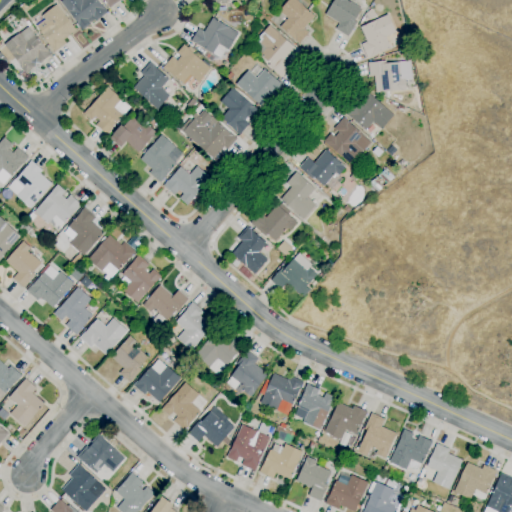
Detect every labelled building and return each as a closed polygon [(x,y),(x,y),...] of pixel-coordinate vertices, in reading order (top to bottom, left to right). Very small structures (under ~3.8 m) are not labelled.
[(82,31),(60,2),(62,0),(96,0),(101,6),(102,5),(108,12),(96,21),(95,20),(90,24),(91,25),(82,31)] [(120,0),(110,8),(104,0),(120,0)] [(298,46),(278,29),(287,19),(279,11),(288,0),(296,0),(302,5),(301,6),(314,17),(304,29),(309,33),(298,46)] [(347,37),(336,30),(339,24),(325,15),(334,0),(347,0),(361,9),(354,21),(356,23),(347,37)] [(55,53),(36,26),(45,20),(41,16),(56,5),(76,31),(63,40),(66,44),(55,53)] [(367,58),(361,45),(367,42),(360,27),(388,14),(396,33),(386,37),(390,48),(367,58)] [(210,63),(200,55),(204,49),(191,42),(198,29),(204,32),(212,18),(216,20),(217,19),(219,20),(218,22),(238,34),(228,51),(226,49),(220,58),(221,59),(210,63)] [(281,78),(267,66),(269,64),(259,55),(271,42),(262,34),(269,26),(295,49),(284,62),(290,67),(281,78)] [(2,37),(0,34),(0,29),(2,27),(4,29),(4,28),(8,33),(2,37)] [(26,74),(4,45),(19,34),(28,27),(35,36),(45,49),(46,48),(51,55),(39,65),(38,63),(34,67),(34,68),(26,74)] [(181,85),(162,68),(172,56),(177,61),(181,56),(177,53),(184,45),(188,48),(189,46),(195,51),(192,53),(210,69),(198,83),(191,76),(184,84),(183,83),(181,85)] [(383,97),(383,93),(376,93),(374,77),(370,77),(368,63),(386,61),(386,64),(399,62),(401,80),(405,79),(406,90),(389,92),(389,99),(383,97)] [(157,110),(132,89),(143,76),(140,74),(150,62),(157,68),(156,69),(169,80),(161,89),(169,96),(157,110)] [(259,107),(235,85),(248,71),(249,72),(256,64),(263,70),(264,69),(278,82),(279,81),(284,85),(273,97),(271,94),(259,107)] [(228,81),(225,78),(230,72),(234,75),(228,81)] [(106,135),(95,126),(99,121),(95,117),(91,121),(83,114),(89,107),(89,108),(107,87),(130,108),(106,135)] [(239,136),(220,119),(228,110),(220,102),(232,88),(252,106),(253,105),(260,112),(252,120),(248,116),(245,120),(250,125),(247,127),(239,136)] [(365,131),(346,114),(356,103),(359,106),(369,94),(393,116),(381,129),(373,122),(365,131)] [(212,160),(182,133),(194,119),(196,120),(203,111),(211,118),(203,127),(209,132),(217,123),(229,134),(230,133),(237,139),(227,150),(223,147),(212,160)] [(137,153),(125,142),(123,144),(113,134),(121,125),(123,127),(136,112),(143,119),(139,124),(145,129),(148,126),(155,133),(137,153)] [(350,166),(323,142),(330,134),(334,138),(338,133),(336,131),(334,133),(332,131),(343,117),(349,123),(348,124),(371,143),(363,153),(362,152),(350,166)] [(160,183),(149,174),(152,170),(140,159),(161,135),(175,147),(173,148),(182,156),(176,163),(176,164),(160,183)] [(3,185),(0,182),(0,142),(4,138),(12,145),(8,150),(12,154),(17,148),(28,158),(23,164),(22,163),(3,185)] [(332,192),(318,180),(316,182),(312,180),(298,169),(307,158),(314,163),(325,151),(345,168),(338,176),(342,180),(332,192)] [(30,209),(16,197),(17,196),(8,188),(27,166),(31,161),(42,171),(40,174),(52,184),(30,209)] [(187,207),(179,199),(181,196),(177,193),(174,196),(163,185),(169,179),(169,180),(180,167),(189,175),(197,167),(210,180),(203,187),(206,190),(191,206),(189,204),(187,207)] [(378,192),(369,185),(386,169),(394,177),(378,192)] [(302,221),(280,200),(291,188),(286,183),(296,172),(302,177),(301,178),(314,190),(307,198),(316,206),(302,221)] [(354,182),(349,178),(354,173),(358,177),(354,182)] [(58,230),(49,223),(47,225),(33,212),(52,192),(51,191),(57,185),(65,192),(62,196),(66,199),(70,195),(72,197),(72,198),(79,204),(79,203),(81,204),(70,217),(71,218),(69,220),(68,220),(67,221),(66,221),(58,230)] [(339,206),(333,201),(337,197),(342,201),(339,206)] [(275,242),(267,235),(266,237),(250,223),(260,213),(265,218),(277,205),(278,207),(281,204),(290,212),(287,215),(297,224),(290,231),(287,228),(275,242)] [(83,257),(68,244),(72,240),(63,233),(68,228),(68,227),(85,208),(96,218),(91,223),(104,233),(83,257)] [(32,221),(27,218),(32,212),(36,216),(32,221)] [(0,261),(0,229),(5,224),(19,237),(2,257),(3,258),(0,261)] [(254,275),(240,263),(236,269),(229,262),(234,257),(231,254),(242,242),(237,238),(247,227),(253,232),(267,244),(259,253),(267,260),(254,275)] [(111,279),(102,271),(101,272),(87,260),(109,235),(121,246),(124,242),(135,252),(130,259),(129,258),(111,279)] [(23,288),(12,279),(17,273),(5,262),(22,241),(31,249),(28,252),(41,263),(32,273),(34,275),(23,288)] [(287,258),(277,249),(284,242),(293,251),(287,258)] [(304,297),(301,293),(299,295),(286,284),(280,290),(270,281),(282,268),(284,269),(293,259),(293,260),(299,254),(312,266),(310,269),(317,275),(307,286),(311,289),(304,297)] [(136,305),(122,292),(127,286),(121,280),(124,277),(122,274),(133,262),(132,262),(138,255),(149,265),(144,271),(148,275),(153,269),(161,277),(155,283),(136,305)] [(60,272),(74,284),(53,308),(41,297),(38,301),(26,291),(31,286),(44,272),(52,280),(60,272)] [(166,322),(156,313),(156,314),(153,312),(154,311),(153,310),(150,314),(141,306),(160,285),(173,296),(178,290),(188,299),(177,312),(175,311),(166,322)] [(77,336),(65,326),(70,321),(66,317),(61,322),(53,315),(59,307),(60,307),(77,287),(91,300),(84,308),(92,316),(81,329),(82,329),(77,336)] [(191,352),(176,339),(184,330),(175,323),(187,309),(186,309),(192,302),(203,313),(200,316),(213,327),(191,352)] [(92,314),(86,309),(91,304),(96,309),(92,314)] [(105,355),(94,344),(90,348),(79,338),(85,332),(96,319),(105,327),(113,319),(127,332),(105,355)] [(218,375),(210,368),(209,369),(194,356),(214,332),(227,343),(232,338),(242,347),(218,375)] [(130,383),(119,374),(124,369),(111,358),(129,336),(137,343),(135,346),(148,358),(139,368),(141,370),(130,383)] [(251,398),(242,391),(244,388),(239,384),(234,390),(226,384),(239,366),(236,365),(247,351),(258,360),(254,365),(267,374),(255,391),(251,398)] [(159,403),(147,392),(144,395),(134,386),(150,367),(151,368),(158,360),(166,367),(167,366),(181,379),(159,403)] [(0,361),(8,369),(10,366),(22,376),(17,382),(16,382),(4,395),(0,391),(0,361)] [(276,412),(259,405),(274,374),(288,380),(290,376),(303,382),(290,411),(279,406),(276,412)] [(24,427),(10,414),(17,406),(8,399),(25,379),(36,389),(32,394),(44,405),(24,427)] [(184,431),(173,422),(177,417),(173,414),(169,418),(160,411),(166,404),(167,404),(185,383),(198,395),(194,399),(203,407),(199,411),(201,412),(184,431)] [(319,431),(302,423),(303,420),(294,415),(298,408),(296,407),(307,384),(320,391),(318,396),(323,398),(325,393),(335,398),(319,431)] [(341,442),(323,433),(337,403),(352,410),(354,406),(367,412),(359,429),(360,429),(359,431),(358,431),(356,435),(345,430),(341,437),(342,438),(341,442)] [(217,448),(203,437),(198,443),(188,434),(200,420),(202,422),(214,407),(228,419),(227,422),(234,428),(226,437),(230,441),(227,445),(223,441),(217,448)] [(385,459),(376,455),(377,451),(375,450),(375,451),(373,451),(374,449),(371,448),(366,457),(357,453),(367,431),(364,430),(371,414),(384,420),(381,428),(396,434),(385,459)] [(255,472),(241,465),(244,460),(238,457),(236,463),(227,458),(242,425),(257,432),(261,423),(269,426),(274,428),(271,435),(267,433),(266,436),(270,438),(258,463),(258,464),(255,472)] [(0,428),(2,430),(3,428),(9,433),(0,442),(0,428)] [(406,471),(388,463),(403,430),(413,434),(411,439),(416,441),(419,435),(432,442),(422,465),(411,460),(406,471)] [(96,474),(77,457),(87,446),(92,451),(95,447),(91,443),(98,435),(105,440),(104,441),(115,451),(116,451),(125,459),(112,473),(104,465),(96,474)] [(290,480),(275,473),(273,479),(259,473),(270,450),(271,450),(274,444),(283,448),(285,444),(302,452),(290,480)] [(449,490),(432,483),(437,472),(426,467),(433,452),(432,452),(436,444),(450,450),(448,454),(462,460),(458,470),(459,470),(456,476),(455,476),(449,490)] [(320,502),(308,496),(311,489),(295,481),(307,457),(317,461),(315,465),(317,466),(317,465),(319,466),(319,467),(331,472),(326,484),(328,485),(320,502)] [(470,501),(453,492),(467,462),(481,469),(483,465),(497,472),(494,478),(493,478),(485,495),(475,490),(470,501)] [(86,511),(61,490),(72,479),(68,476),(79,464),(85,470),(84,471),(92,478),(93,477),(95,478),(93,480),(97,483),(89,491),(97,499),(86,511)] [(138,511),(119,511),(116,509),(124,500),(115,492),(127,479),(126,478),(132,472),(134,474),(133,475),(140,481),(141,480),(143,482),(139,487),(143,491),(147,487),(155,494),(138,511)] [(355,511),(340,505),(338,510),(324,503),(328,495),(329,495),(336,481),(337,481),(341,473),(350,477),(351,475),(368,483),(355,511)] [(511,511),(484,511),(498,481),(497,481),(501,473),(511,478),(511,484),(511,486),(511,511)] [(362,511),(363,511),(376,483),(394,491),(393,492),(401,496),(395,509),(397,510),(396,511),(362,511)] [(456,507),(448,503),(451,496),(459,500),(456,507)] [(151,511),(162,497),(173,505),(172,507),(178,511),(151,511)] [(51,511),(50,511),(60,500),(73,511),(72,511),(51,511)]
